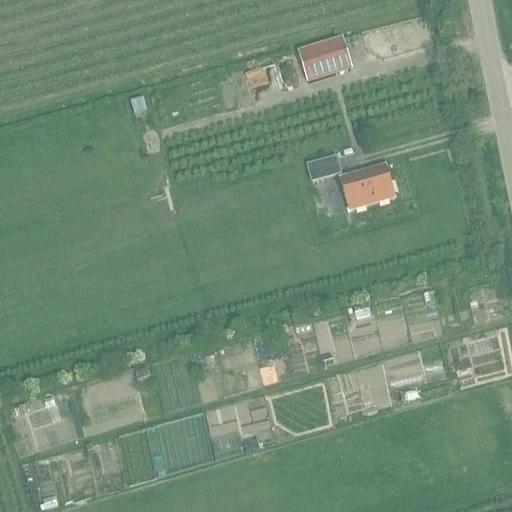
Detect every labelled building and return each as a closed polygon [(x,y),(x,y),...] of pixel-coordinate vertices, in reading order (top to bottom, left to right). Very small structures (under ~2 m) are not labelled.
[(308,84),(351,71),(342,40),(298,53),(308,84)] [(273,56),(259,59),(264,81),(278,77),(273,56)] [(143,100),(131,103),(134,115),(146,112),(143,100)] [(341,175),(336,159),(308,167),(312,183),(341,175)] [(386,168),(342,180),(340,181),(349,212),(395,199),(386,168)] [(363,294),(344,300),(348,312),(367,306),(363,294)] [(331,358),(323,360),(325,368),(333,366),(331,358)] [(148,368),(136,371),(139,380),(150,377),(148,368)] [(257,441),(246,443),(248,453),(260,450),(257,441)] [(55,467),(43,470),(45,479),(57,476),(55,467)] [(36,483),(28,485),(31,497),(39,495),(36,483)]
